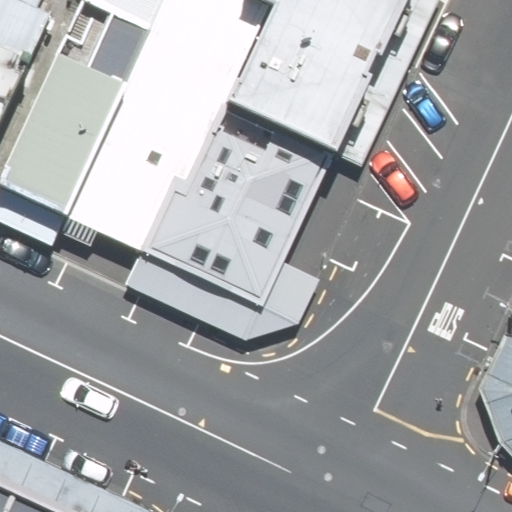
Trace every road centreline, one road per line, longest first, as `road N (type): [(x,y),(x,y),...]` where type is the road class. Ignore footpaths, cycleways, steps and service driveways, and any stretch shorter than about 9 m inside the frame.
road 1 (residential): [(511,83),(374,411),(330,490)]
road 2 (secondary): [(0,336),(330,490)]
